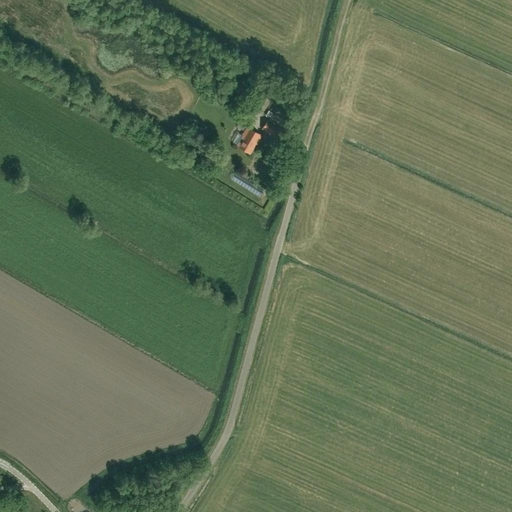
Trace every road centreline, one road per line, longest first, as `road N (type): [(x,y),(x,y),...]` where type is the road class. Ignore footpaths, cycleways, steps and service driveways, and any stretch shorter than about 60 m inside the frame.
road 1 (unclassified): [(178,511),(229,426),(306,144)]
road 2 (track): [(306,144),(349,0)]
